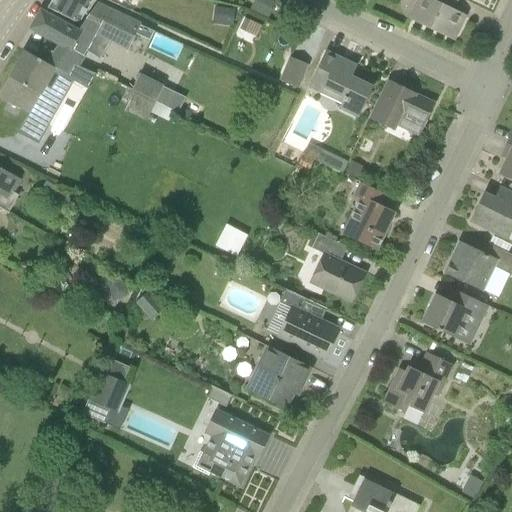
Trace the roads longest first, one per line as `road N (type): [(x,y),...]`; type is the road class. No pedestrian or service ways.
road 1 (residential): [(308,466),(397,292),(484,83)]
road 2 (residential): [(484,83),(318,0)]
